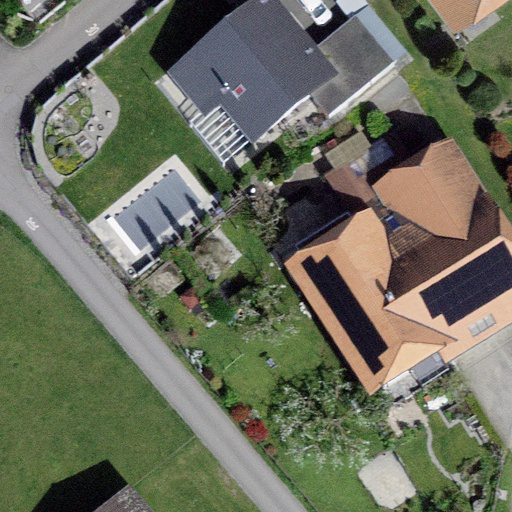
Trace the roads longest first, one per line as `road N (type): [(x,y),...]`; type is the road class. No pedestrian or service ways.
road 1 (residential): [(294,511),(0,155)]
road 2 (residential): [(0,121),(137,0)]
